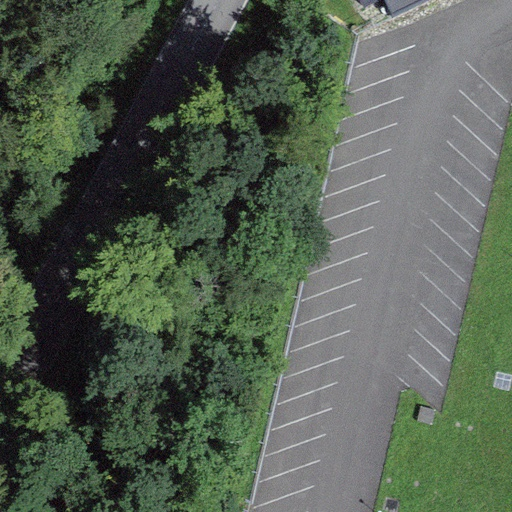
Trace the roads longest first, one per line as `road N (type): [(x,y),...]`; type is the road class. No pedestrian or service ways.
road 1 (unknown): [(332,511),(403,116),(425,43),(458,0)]
road 2 (tertiary): [(0,331),(202,0)]
